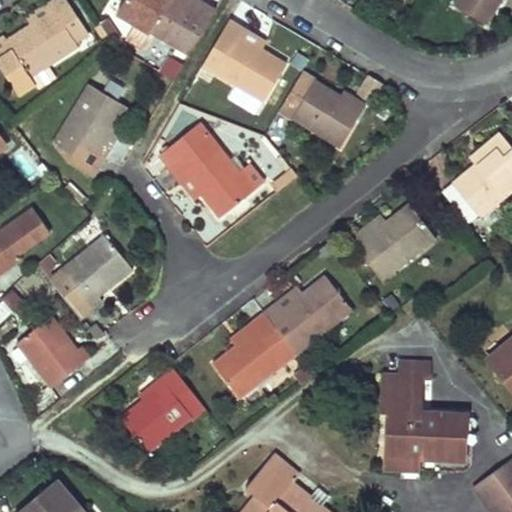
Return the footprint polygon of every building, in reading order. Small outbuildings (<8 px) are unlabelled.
[(0,58),(0,65),(19,95),(36,84),(31,78),(79,47),(75,41),(88,32),(67,0),(63,0),(52,7),(55,11),(32,25),(31,23),(7,39),(13,50),(0,58)] [(55,0),(42,9),(28,18),(31,23),(32,25),(55,11),(52,7),(63,0),(55,0)] [(125,0),(118,13),(136,24),(155,35),(189,55),(216,11),(203,3),(198,10),(181,0),(125,0)] [(197,0),(181,0),(198,10),(203,3),(197,0)] [(457,0),(455,5),(488,24),(499,6),(502,0),(457,0)] [(229,20),(203,65),(216,73),(264,102),(287,63),(262,48),(261,47),(260,49),(239,36),(243,29),(229,20)] [(106,44),(112,41),(102,24),(96,28),(106,44)] [(146,51),(155,35),(136,24),(126,39),(146,51)] [(256,37),(243,29),(239,36),(260,49),(261,47),(262,48),(266,42),(256,37)] [(5,36),(0,39),(0,58),(13,50),(7,39),(5,36)] [(183,65),(172,59),(164,73),(174,80),(183,65)] [(216,73),(203,65),(196,76),(209,84),(216,73)] [(328,87),(303,71),(280,110),(341,147),(366,106),(348,94),(345,98),(328,87)] [(356,97),(369,106),(383,84),(369,76),(356,97)] [(128,107),(89,84),(53,143),(68,161),(94,177),(106,158),(98,153),(111,132),(113,134),(113,132),(128,107)] [(207,136),(198,124),(177,142),(186,154),(195,165),(186,172),(203,193),(201,194),(202,195),(219,217),(255,189),(211,133),(207,136)] [(119,135),(113,132),(113,134),(111,132),(98,153),(106,158),(112,146),(119,135)] [(511,146),(500,132),(490,141),(495,147),(476,163),(453,182),(482,217),(511,191),(511,146)] [(477,152),(471,157),(476,163),(495,147),(490,141),(477,152)] [(177,142),(160,155),(170,167),(186,154),(177,142)] [(195,165),(186,154),(170,167),(184,186),(196,200),(202,195),(201,194),(203,193),(186,172),(195,165)] [(43,163),(35,169),(45,181),(52,176),(43,163)] [(291,169),(272,184),(277,190),(296,175),(291,169)] [(70,200),(52,176),(45,181),(40,185),(57,209),(70,200)] [(88,200),(70,182),(65,188),(82,205),(88,200)] [(356,246),(382,280),(437,239),(409,203),(385,221),(384,222),(385,224),(356,246)] [(0,272),(21,258),(18,254),(50,232),(33,209),(0,232),(0,272)] [(372,223),(351,240),(356,246),(385,224),(384,222),(385,221),(381,216),(372,223)] [(50,279),(77,313),(89,304),(90,303),(80,291),(99,276),(109,289),(133,270),(105,234),(50,279)] [(48,262),(41,268),(46,275),(54,270),(48,262)] [(265,313),(296,355),(353,310),(326,274),(303,292),(302,293),(303,294),(283,310),(277,303),(265,313)] [(99,276),(80,291),(90,303),(89,304),(94,310),(104,302),(100,296),(109,289),(99,276)] [(288,295),(277,303),(283,310),(303,294),(302,293),(303,292),(299,287),(288,295)] [(1,299),(0,300),(0,321),(12,310),(1,299)] [(89,304),(77,313),(81,319),(94,310),(89,304)] [(212,363),(241,398),(296,355),(265,313),(253,322),(258,329),(238,345),(237,343),(236,344),(212,363)] [(17,343),(51,388),(73,371),(58,351),(72,340),(53,316),(17,343)] [(243,330),(232,339),(236,344),(237,343),(238,345),(258,329),(253,322),(243,330)] [(511,338),(488,358),(511,387),(511,338)] [(72,340),(58,351),(73,371),(89,358),(87,355),(82,348),(79,350),(72,340)] [(430,362),(399,361),(399,376),(385,375),(383,411),(389,412),(387,456),(420,457),(463,459),(466,414),(421,412),(422,378),(429,378),(430,362)] [(294,375),(301,384),(312,375),(305,366),(294,375)] [(148,453),(204,408),(174,368),(161,379),(164,383),(143,399),(120,418),(148,453)] [(150,387),(140,395),(143,399),(164,383),(161,379),(150,387)] [(261,469),(246,487),(257,497),(245,511),(328,511),(319,505),(311,498),(293,483),(299,475),(274,454),(261,469)] [(420,457),(387,456),(386,468),(419,470),(420,457)] [(511,511),(511,460),(475,488),(492,511),(511,511)] [(83,511),(56,479),(16,511),(83,511)] [(314,494),(311,498),(319,505),(323,501),(314,494)]
